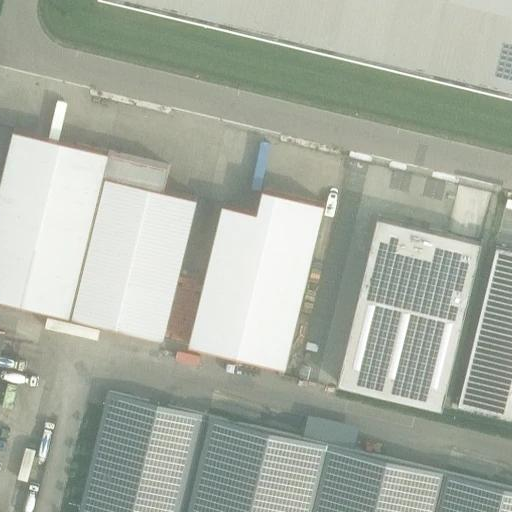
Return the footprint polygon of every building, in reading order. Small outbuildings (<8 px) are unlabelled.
[(511,0),(110,0),(511,96),(511,0)] [(0,298),(69,315),(109,151),(15,128),(0,188),(0,298)] [(197,197),(164,189),(170,165),(109,151),(69,315),(163,338),(197,197)] [(258,217),(223,208),(190,344),(283,367),(323,206),(264,192),(258,217)] [(378,215),(338,383),(340,383),(443,408),(443,406),(444,404),(483,240),(481,240),(378,215)] [(511,249),(496,246),(457,409),(511,422),(511,249)] [(109,390),(80,511),(511,511),(511,486),(444,470),(353,448),(359,425),(332,419),(308,413),(303,436),(210,414),(109,390)]
